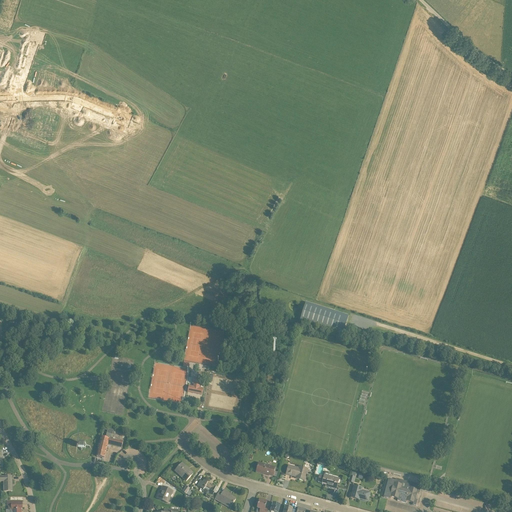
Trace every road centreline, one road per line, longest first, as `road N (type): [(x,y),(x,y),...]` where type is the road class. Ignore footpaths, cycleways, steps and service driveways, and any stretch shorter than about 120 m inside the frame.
road 1 (track): [(16,360),(35,335),(59,323),(134,316),(235,270),(271,215)]
road 2 (track): [(511,365),(351,315)]
